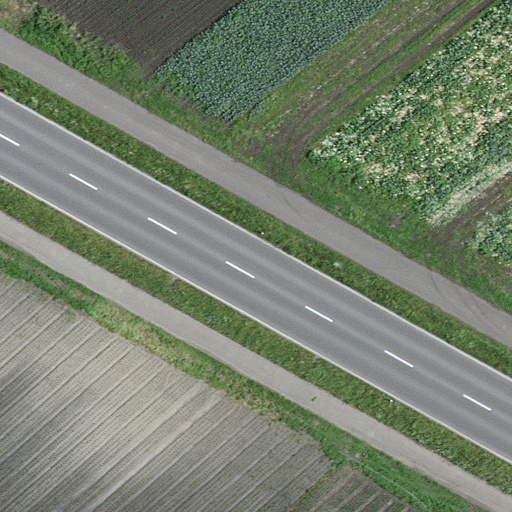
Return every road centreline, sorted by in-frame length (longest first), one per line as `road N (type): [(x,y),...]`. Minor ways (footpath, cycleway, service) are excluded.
road 1 (track): [(0,35),(511,326)]
road 2 (primary): [(511,424),(0,135)]
road 3 (track): [(0,263),(448,511)]
